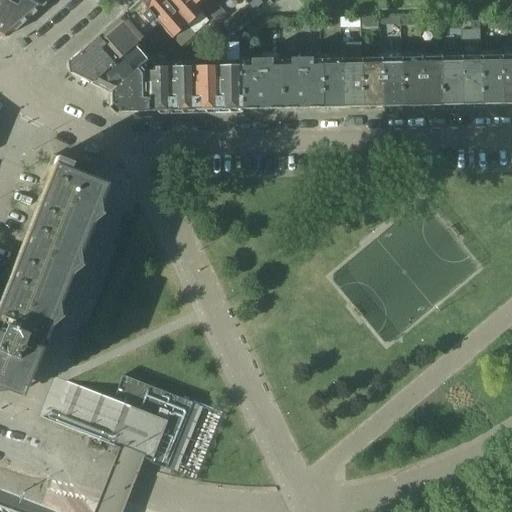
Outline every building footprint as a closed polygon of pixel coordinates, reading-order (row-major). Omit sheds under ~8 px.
[(0,0),(0,37),(6,37),(48,0),(0,0)] [(139,0),(138,0),(123,14),(142,36),(154,26),(158,22),(139,0)] [(186,24),(164,0),(139,0),(158,22),(154,26),(159,31),(154,35),(162,45),(167,40),(171,37),(186,24)] [(164,0),(186,24),(198,39),(204,36),(215,30),(213,29),(210,25),(193,4),(189,0),(164,0)] [(197,0),(193,4),(210,25),(213,29),(228,16),(213,0),(197,0)] [(258,0),(251,0),(247,5),(252,11),(261,3),(258,0)] [(240,12),(233,19),(238,25),(246,18),(240,12)] [(123,14),(98,36),(117,58),(134,44),(142,36),(123,14)] [(413,16),(400,17),(400,26),(413,26),(413,16)] [(437,16),(425,16),(425,26),(437,26),(437,20),(437,16)] [(376,17),(361,17),(361,30),(376,30),(376,17)] [(379,17),(379,24),(379,25),(398,25),(398,17),(379,17)] [(317,18),(303,18),(303,28),(317,28),(317,18)] [(334,18),(320,18),(320,28),(334,28),(334,18)] [(339,19),(339,25),(339,28),(358,28),(358,18),(339,19)] [(233,19),(224,27),(229,33),(238,25),(233,19)] [(276,19),(262,19),(262,29),(276,29),(276,19)] [(292,19),(278,19),(278,29),(292,29),(292,19)] [(469,19),(458,20),(458,32),(469,31),(469,19)] [(498,19),(488,19),(488,31),(498,31),(498,19)] [(507,19),(498,19),(498,31),(507,31),(507,19)] [(458,20),(447,20),(448,32),(458,32),(458,20)] [(66,64),(67,72),(89,83),(117,58),(98,36),(66,64)] [(181,48),(171,37),(167,40),(168,57),(181,52),(181,48)] [(479,105),(478,57),(478,42),(459,42),(459,57),(460,106),(479,105)] [(109,93),(140,65),(146,59),(134,44),(117,58),(89,83),(109,93)] [(511,104),(511,56),(498,57),(499,105),(511,104)] [(268,57),(258,58),(247,58),(248,64),(238,65),(238,66),(239,110),(241,110),(279,109),(278,64),(269,64),(268,57)] [(309,57),(299,57),(287,57),(287,64),(278,64),(279,109),(319,109),(318,62),(309,63),(309,57)] [(460,106),(459,57),(438,58),(439,106),(460,106)] [(499,105),(498,57),(478,57),(479,105),(499,105)] [(399,107),(398,58),(379,59),(380,107),(399,107)] [(439,106),(438,58),(398,58),(399,107),(439,106)] [(339,108),(338,59),(318,60),(318,62),(319,109),(339,108)] [(360,108),(359,59),(338,59),(339,108),(360,108)] [(380,107),(379,59),(359,59),(360,108),(380,107)] [(145,112),(144,71),(140,65),(109,93),(109,107),(115,113),(145,112)] [(238,66),(214,67),(215,114),(241,114),(241,110),(239,110),(238,66)] [(191,67),(167,68),(168,115),(191,115),(191,67)] [(214,67),(191,67),(191,115),(215,114),(214,67)] [(151,71),(144,71),(145,112),(146,112),(146,115),(168,115),(167,68),(151,68),(151,71)] [(56,169),(50,185),(0,310),(0,392),(3,392),(19,398),(32,366),(26,363),(36,339),(41,341),(47,326),(57,317),(56,304),(66,278),(77,266),(76,252),(88,223),(98,214),(96,201),(103,185),(94,182),(93,174),(70,165),(71,164),(51,156),(47,165),(56,169)] [(99,396),(83,434),(90,437),(112,446),(111,446),(111,448),(117,450),(142,460),(164,469),(192,480),(217,417),(189,406),(121,379),(112,401),(99,396)]
